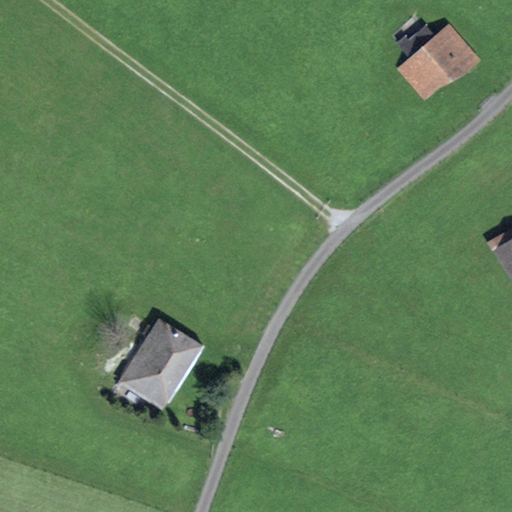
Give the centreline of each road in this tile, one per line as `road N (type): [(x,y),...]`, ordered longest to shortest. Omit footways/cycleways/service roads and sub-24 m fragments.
road 1 (unclassified): [(511,89),(322,252),(252,373),(201,511)]
road 2 (track): [(51,0),(350,222)]
